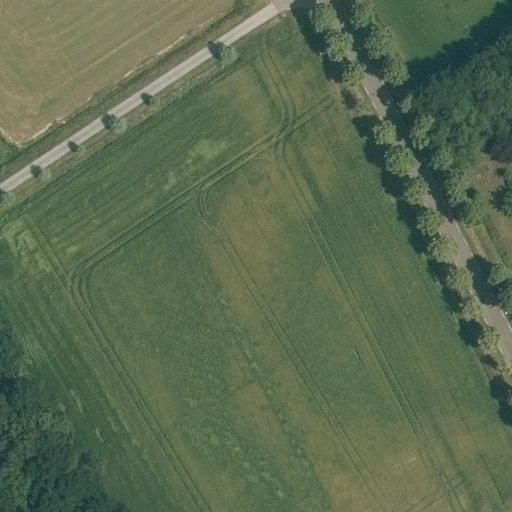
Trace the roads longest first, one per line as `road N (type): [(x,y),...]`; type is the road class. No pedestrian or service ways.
road 1 (tertiary): [(511,350),(325,0)]
road 2 (unclassified): [(0,190),(284,0)]
